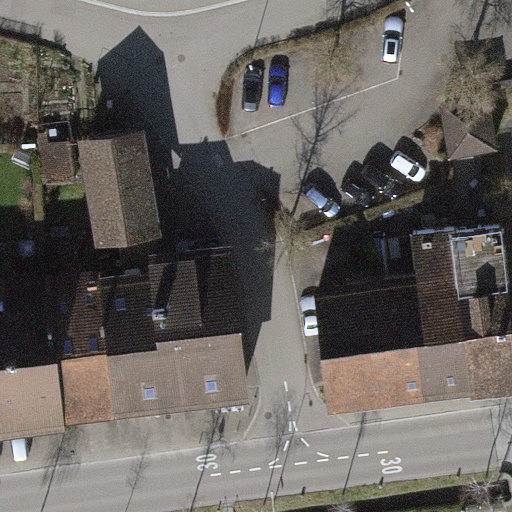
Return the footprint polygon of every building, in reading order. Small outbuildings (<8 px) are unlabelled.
[(506,144),(496,86),(446,94),(456,153),(506,144)] [(165,227),(148,120),(88,129),(106,236),(165,227)] [(448,221),(450,233),(468,393),(511,388),(511,357),(496,215),(448,221)] [(257,393),(238,231),(159,240),(161,257),(106,263),(124,409),(257,393)] [(405,238),(409,271),(423,398),(468,393),(450,233),(405,238)] [(124,409),(106,263),(54,269),(71,415),(124,409)] [(0,276),(0,314),(13,422),(71,415),(54,269),(0,276)] [(409,271),(308,283),(322,409),(423,398),(409,271)] [(0,423),(13,422),(0,314),(0,423)]
